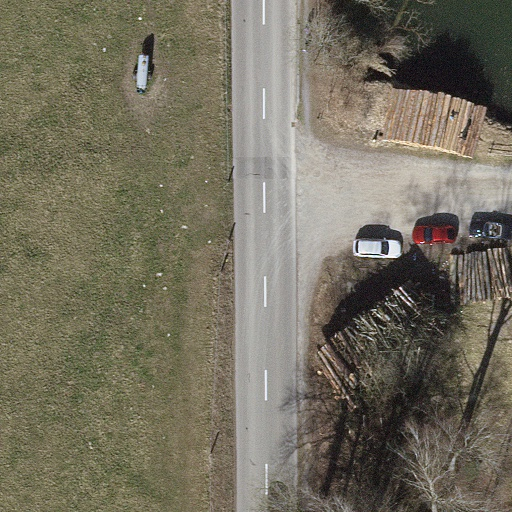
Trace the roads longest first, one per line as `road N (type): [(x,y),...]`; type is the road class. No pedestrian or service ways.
road 1 (tertiary): [(268,511),(265,0)]
road 2 (track): [(265,199),(511,196)]
